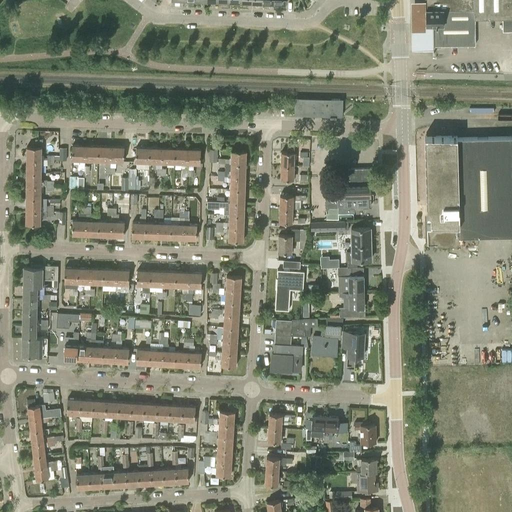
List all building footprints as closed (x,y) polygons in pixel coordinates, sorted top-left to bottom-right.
[(443,9),(475,9),(475,0),(425,0),(425,1),(426,7),(443,7),(443,9)] [(511,0),(475,0),(475,9),(475,18),(503,18),(503,30),(509,30),(511,30),(511,0)] [(426,7),(425,1),(410,1),(411,49),(433,49),(433,24),(426,25),(426,7)] [(443,7),(426,7),(426,25),(433,24),(434,24),(444,24),(443,9),(443,7)] [(475,9),(443,9),(444,24),(434,24),(435,45),(436,45),(476,45),(475,18),(475,9)] [(340,112),(342,109),(339,107),(340,99),(331,98),(331,102),(297,101),(297,102),(297,110),(296,110),(296,111),(330,112),(330,115),(330,117),(336,117),(336,116),(339,116),(339,112),(340,112)] [(457,138),(457,136),(436,136),(424,135),(427,242),(458,241),(458,236),(511,234),(511,137),(467,138),(457,138)] [(72,145),(72,160),(85,161),(86,145),(72,145)] [(98,161),(99,146),(86,145),(85,161),(91,161),(98,161)] [(42,147),(27,146),(27,160),(42,160),(42,147)] [(111,146),(99,146),(98,161),(111,161),(111,146)] [(116,146),(111,146),(111,161),(123,162),(124,146),(116,146)] [(150,147),(136,147),(135,162),(149,163),(150,147)] [(150,147),(149,163),(162,163),(162,148),(150,147)] [(175,148),(162,148),(162,163),(175,163),(175,148)] [(188,148),(175,148),(175,163),(187,164),(188,148)] [(188,148),(187,164),(199,164),(200,149),(188,148)] [(217,150),(210,149),(209,162),(217,162),(217,150)] [(246,150),(231,150),(230,164),(231,164),(246,164),(246,150)] [(281,166),(295,166),(295,158),(295,152),(288,151),(281,151),(281,166)] [(27,160),(26,173),(42,173),(42,165),(48,165),(48,164),(48,160),(42,160),(27,160)] [(230,164),(230,176),(245,177),(246,164),(231,164),(230,164)] [(281,166),(280,179),(296,179),(300,179),(300,174),(300,173),(296,173),(294,173),(295,166),(281,166)] [(338,218),(338,214),(338,213),(354,212),(354,207),(371,206),(370,185),(369,185),(369,180),(369,168),(348,169),(348,173),(340,173),(341,195),(339,195),(338,185),(327,186),(327,187),(327,201),(338,201),(338,207),(328,207),(328,213),(326,213),(326,219),(338,218)] [(136,176),(136,169),(129,169),(128,189),(140,189),(140,180),(138,180),(138,176),(136,176)] [(42,173),(26,173),(26,185),(42,186),(42,180),(42,173)] [(245,177),(230,176),(230,189),(245,189),(245,177)] [(78,178),(70,177),(70,189),(77,189),(78,178)] [(42,186),(26,185),(26,198),(41,198),(41,191),(42,186)] [(230,189),(229,202),(244,202),(245,202),(245,189),(230,189)] [(280,195),(279,209),(292,209),(293,200),(299,200),(299,195),(294,195),(280,195)] [(41,198),(26,198),(26,211),(41,211),(41,199),(41,198)] [(224,201),(219,201),(219,206),(224,207),(224,214),(229,214),(244,215),(245,202),(244,202),(229,202),(227,202),(224,201)] [(279,209),(279,222),(292,222),(292,209),(279,209)] [(26,211),(26,224),(41,224),(41,211),(26,211)] [(73,219),(72,232),(72,234),(85,234),(86,219),(86,218),(86,217),(86,213),(81,213),(79,213),(79,218),(79,219),(73,219)] [(86,219),(85,234),(98,235),(99,220),(93,220),(93,218),(93,213),(91,213),(86,213),(86,217),(86,218),(86,219)] [(106,220),(99,220),(98,235),(111,235),(111,220),(111,219),(111,218),(111,214),(107,214),(106,218),(106,219),(106,220)] [(111,220),(111,235),(117,236),(123,236),(124,221),(118,221),(118,219),(119,214),(116,214),(111,214),(111,218),(111,219),(111,220)] [(229,222),(228,227),(244,228),(244,215),(229,214),(229,222)] [(140,222),(132,221),(132,236),(145,237),(145,222),(146,220),(146,218),(146,216),(141,215),(140,215),(140,222)] [(183,223),(183,238),(196,239),(196,233),(199,233),(199,224),(197,224),(188,224),(188,219),(185,219),(184,219),(183,223)] [(310,222),(310,230),(348,230),(348,221),(310,222)] [(145,222),(145,237),(157,237),(158,222),(145,222)] [(171,223),(158,222),(157,237),(170,238),(171,223)] [(171,223),(170,238),(183,238),(183,223),(171,223)] [(244,228),(228,227),(228,240),(243,241),(244,228)] [(347,266),(357,266),(357,259),(371,259),(370,227),(350,227),(351,251),(347,251),(347,266)] [(294,243),(293,243),(293,240),(299,241),(299,247),(307,247),(308,229),(292,229),(292,233),(279,233),(278,252),(292,252),(293,250),(294,250),(294,243)] [(47,230),(46,237),(54,238),(54,230),(47,230)] [(329,258),(329,255),(320,255),(320,267),(339,266),(339,257),(329,258)] [(24,267),(23,286),(38,286),(42,286),(42,279),(52,279),(52,286),(58,286),(58,279),(58,265),(45,265),(45,266),(42,266),(42,265),(30,264),(30,267),(24,267)] [(78,282),(79,267),(77,267),(65,266),(64,282),(71,282),(78,282)] [(349,291),(363,291),(363,275),(363,267),(357,267),(357,266),(347,266),(347,267),(338,267),(339,274),(338,274),(339,292),(349,291)] [(79,267),(78,282),(84,282),(91,283),(91,267),(79,267)] [(91,267),(91,283),(96,283),(103,283),(104,268),(91,267)] [(104,268),(103,283),(110,283),(116,284),(116,268),(104,268)] [(116,268),(116,284),(116,290),(120,290),(121,290),(121,286),(121,284),(127,284),(129,284),(129,269),(116,268)] [(290,289),(303,290),(304,271),(277,269),(277,277),(276,277),(275,288),(276,288),(275,309),(289,310),(290,289)] [(147,270),(137,270),(137,285),(142,285),(142,292),(145,292),(150,292),(150,286),(151,270),(147,270)] [(151,270),(150,286),(163,286),(164,270),(163,270),(151,270)] [(174,271),(164,270),(163,286),(168,286),(175,286),(176,286),(176,271),(174,271)] [(188,271),(176,271),(176,286),(179,287),(182,287),(183,287),(183,293),(186,293),(188,293),(188,287),(189,271),(188,271)] [(188,287),(188,293),(193,293),(193,287),(201,287),(202,272),(189,271),(188,287)] [(240,289),(241,276),(226,275),(225,288),(240,289)] [(38,286),(23,286),(23,299),(37,299),(39,299),(42,299),(44,299),(44,294),(37,294),(38,286)] [(225,288),(220,287),(220,292),(225,292),(224,300),(240,301),(240,289),(225,288)] [(364,307),(363,291),(349,291),(349,292),(339,292),(339,297),(345,297),(345,307),(339,308),(339,316),(360,316),(360,307),(364,307)] [(37,299),(23,299),(23,312),(37,312),(37,304),(39,304),(39,299),(37,299)] [(240,301),(224,300),(223,313),(239,314),(240,301)] [(149,304),(140,304),(140,313),(149,313),(149,304)] [(201,304),(189,304),(188,314),(201,314),(201,304)] [(70,312),(57,311),(56,327),(69,328),(70,321),(78,322),(79,314),(70,314),(70,312)] [(23,312),(22,324),(37,324),(37,318),(37,312),(23,312)] [(239,314),(223,313),(223,326),(238,327),(239,319),(239,314)] [(303,328),(305,336),(310,336),(311,326),(317,326),(317,317),(303,318),(303,319),(303,328)] [(314,334),(313,352),(320,352),(321,354),(323,355),(326,355),(327,353),(336,353),(337,336),(340,336),(340,324),(339,324),(340,317),(330,318),(329,323),(326,323),(325,329),(324,328),(322,329),(320,331),(320,335),(314,334)] [(276,319),(275,343),(290,344),(291,335),(303,336),(305,336),(303,328),(303,319),(292,319),(292,320),(276,319)] [(22,324),(22,336),(37,336),(37,324),(22,324)] [(238,327),(223,326),(222,339),(237,340),(238,327)] [(348,347),(347,355),(363,356),(364,332),(343,331),(342,346),(348,347)] [(22,336),(22,348),(47,348),(47,337),(45,336),(37,336),(22,336)] [(73,343),(65,343),(64,358),(78,359),(79,344),(79,337),(73,337),(73,343)] [(86,344),(79,344),(78,359),(90,360),(91,345),(91,343),(92,338),(86,338),(86,344)] [(222,339),(221,351),(236,353),(237,340),(222,339)] [(163,343),(163,349),(162,364),(175,365),(176,350),(168,349),(167,349),(168,344),(163,343)] [(290,344),(275,343),(274,354),(272,354),(271,369),(291,370),(300,370),(302,344),(290,344)] [(176,350),(175,365),(187,366),(189,345),(184,344),(183,344),(183,350),(176,350)] [(104,345),(91,345),(90,360),(103,361),(104,345)] [(111,346),(104,345),(103,361),(116,361),(116,346),(111,346)] [(189,345),(187,366),(200,367),(201,351),(194,351),(194,345),(193,345),(189,345)] [(122,346),(116,346),(116,361),(128,362),(129,347),(122,346)] [(144,348),(138,347),(137,347),(136,363),(149,363),(150,348),(144,348)] [(150,348),(149,363),(162,364),(163,349),(157,349),(156,348),(150,348)] [(236,353),(221,351),(220,365),(236,366),(236,353)] [(55,401),(54,392),(53,392),(53,390),(43,389),(44,394),(43,394),(44,402),(55,401)] [(67,398),(66,413),(80,414),(81,399),(67,398)] [(92,415),(93,400),(81,399),(80,414),(92,415)] [(93,400),(92,415),(105,416),(106,400),(93,400)] [(118,417),(119,401),(106,400),(105,416),(118,417)] [(131,417),(132,402),(119,401),(118,417),(131,417)] [(143,418),(144,403),(132,402),(131,417),(143,418)] [(156,419),(157,404),(144,403),(143,418),(156,419)] [(45,409),(45,404),(27,406),(29,419),(41,418),(44,417),(51,416),(61,415),(60,407),(45,409)] [(157,404),(156,419),(169,420),(170,404),(157,404)] [(182,421),(182,405),(170,404),(169,420),(182,421)] [(194,421),(195,406),(182,405),(182,421),(194,421)] [(214,418),(208,418),(209,410),(202,410),(201,422),(205,422),(213,423),(214,418)] [(218,419),(214,418),(213,423),(218,423),(233,424),(234,411),(219,410),(218,418),(218,419)] [(267,426),(267,427),(281,428),(282,413),(268,413),(267,426)] [(311,423),(305,423),(306,439),(310,439),(310,435),(311,435),(311,429),(318,429),(317,435),(319,435),(324,435),(325,415),(311,414),(311,423)] [(348,431),(348,421),(339,421),(340,416),(325,415),(324,435),(330,435),(329,438),(332,439),(332,430),(348,431)] [(41,418),(29,419),(30,431),(42,430),(41,418)] [(375,442),(375,424),(370,424),(370,421),(353,421),(353,422),(353,429),(359,429),(360,442),(375,442)] [(213,431),(213,436),(217,436),(233,437),(233,424),(218,423),(217,432),(213,431)] [(281,428),(267,427),(266,440),(280,441),(281,428)] [(42,430),(30,431),(32,443),(44,442),(42,430)] [(213,436),(212,440),(217,440),(216,449),(232,450),(233,437),(217,436),(213,436)] [(348,441),(349,451),(354,451),(360,451),(360,444),(354,444),(354,440),(348,441)] [(44,442),(32,443),(33,455),(45,454),(44,442)] [(211,456),(211,461),(213,461),(216,461),(231,461),(232,450),(216,449),(216,456),(211,456)] [(354,451),(349,451),(343,451),(343,453),(343,459),(350,459),(354,459),(354,451)] [(45,454),(33,455),(35,468),(47,466),(45,454)] [(264,469),(264,470),(278,471),(278,463),(286,464),(286,462),(286,457),(285,457),(278,457),(265,456),(264,469)] [(360,458),(360,470),(360,471),(375,471),(376,471),(376,458),(360,458)] [(213,461),(211,461),(210,466),(215,466),(215,474),(230,475),(231,461),(216,461),(213,461)] [(36,480),(48,478),(47,466),(35,468),(36,480)] [(104,468),(101,468),(101,472),(102,486),(115,485),(114,471),(108,472),(107,467),(104,467),(104,468)] [(188,467),(176,468),(177,482),(189,481),(188,467)] [(163,468),(151,469),(152,483),(164,482),(163,468)] [(176,468),(163,468),(164,482),(177,482),(176,468)] [(151,469),(139,470),(139,484),(152,483),(151,469)] [(139,470),(126,471),(127,485),(139,484),(139,470)] [(278,471),(264,470),(264,484),(277,485),(277,484),(277,479),(278,471)] [(375,471),(360,471),(360,470),(358,470),(358,471),(354,471),(355,482),(356,482),(356,491),(364,490),(364,492),(369,492),(369,490),(371,490),(378,490),(377,482),(375,482),(375,471)] [(127,485),(126,471),(114,471),(115,485),(127,485)] [(102,486),(101,472),(89,473),(90,487),(102,486)] [(90,487),(89,473),(76,474),(77,488),(90,487)] [(324,490),(324,498),(331,498),(351,498),(351,490),(331,490),(324,490)] [(266,501),(267,511),(281,511),(280,499),(266,501)] [(378,511),(378,507),(370,507),(370,499),(361,499),(361,510),(354,511),(378,511)] [(331,511),(335,511),(334,500),(325,501),(326,511),(331,511)]
